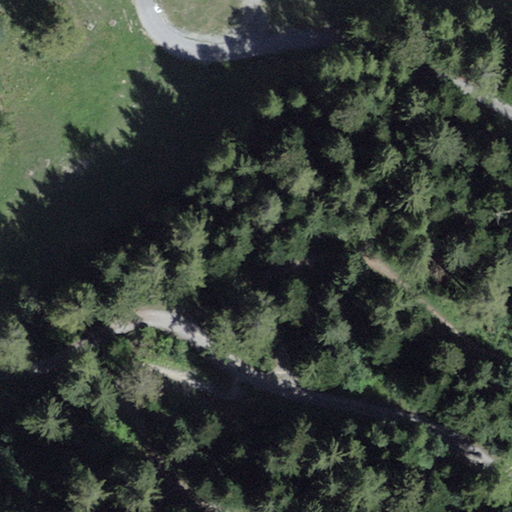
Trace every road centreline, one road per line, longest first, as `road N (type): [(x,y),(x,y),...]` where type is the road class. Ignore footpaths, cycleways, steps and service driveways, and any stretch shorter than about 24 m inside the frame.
road 1 (track): [(222,511),(168,481),(124,411),(124,385),(139,368),(244,392),(258,385),(285,363),(290,328),(283,301),(288,278),(307,261),(337,250),(371,258),(464,337),(511,361)]
road 2 (track): [(511,485),(426,428),(258,385),(174,331),(140,321),(111,327),(52,361),(0,371)]
road 3 (track): [(511,119),(401,52),(174,45),(153,31),(140,0)]
